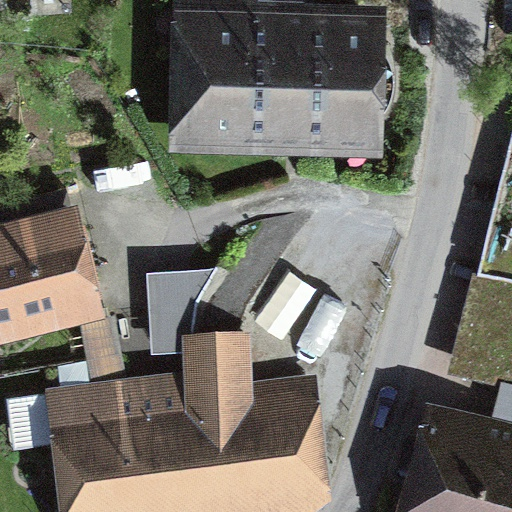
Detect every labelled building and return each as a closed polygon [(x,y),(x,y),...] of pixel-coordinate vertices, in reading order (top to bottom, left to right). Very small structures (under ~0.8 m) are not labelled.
[(384,19),(159,9),(153,151),(378,161),(384,19)] [(487,230),(511,235),(511,139),(509,139),(487,230)] [(70,211),(0,226),(0,349),(97,327),(70,211)] [(511,235),(487,230),(475,279),(511,288),(511,235)] [(215,268),(147,276),(152,355),(182,352),(182,336),(193,335),(196,301),(215,268)] [(319,511),(331,500),(315,376),(254,384),(249,331),(193,335),(182,336),(182,352),(183,373),(47,391),(60,511),(319,511)] [(511,511),(511,447),(407,424),(387,511),(511,511)]
